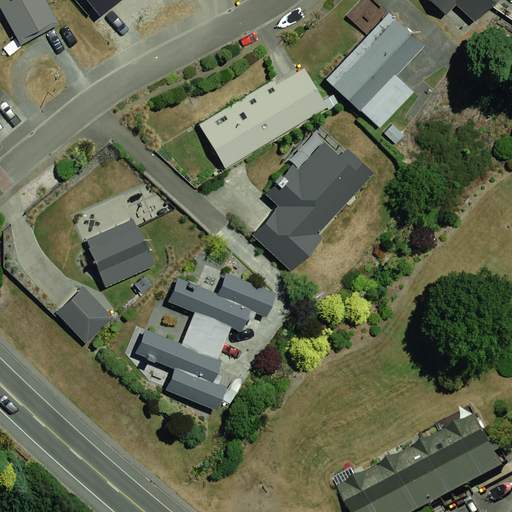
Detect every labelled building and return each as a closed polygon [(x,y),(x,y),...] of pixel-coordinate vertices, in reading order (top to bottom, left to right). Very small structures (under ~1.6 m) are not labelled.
[(0,0),(0,42),(42,22),(31,0),(0,0)] [(431,0),(447,13),(456,4),(474,21),(493,0),(431,0)] [(389,14),(327,80),(379,129),(413,92),(395,76),(423,46),(389,14)] [(274,79),(199,124),(227,169),(328,108),(304,69),(277,85),(274,79)] [(278,205),(250,235),(291,273),(324,238),(319,233),(375,174),(348,149),(340,157),(325,144),(299,171),(293,165),(266,194),(278,205)] [(135,219),(86,240),(106,287),(155,266),(135,219)] [(173,369),(165,390),(217,412),(228,386),(219,382),(250,308),(266,314),(274,295),(226,275),(218,294),(179,278),(170,301),(195,312),(182,344),(146,329),(136,353),(173,369)] [(83,287),(56,313),(86,344),(113,318),(83,287)] [(479,414),(340,487),(353,511),(419,511),(507,467),(479,414)]
